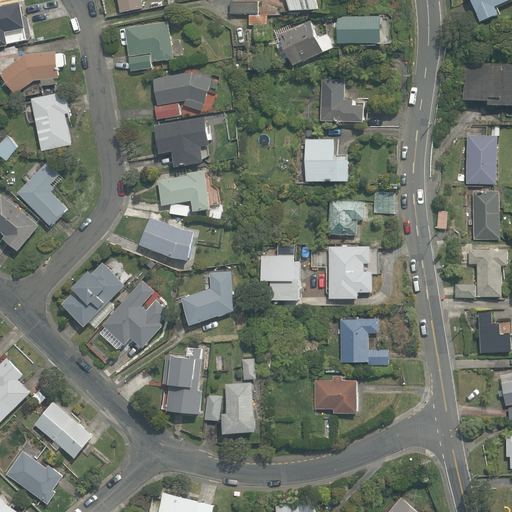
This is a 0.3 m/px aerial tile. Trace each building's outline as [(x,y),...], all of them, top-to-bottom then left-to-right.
[(123,0),(125,14),(149,10),(147,0),(123,0)] [(287,0),(291,14),(314,12),(323,9),(320,0),(287,0)] [(511,0),(475,0),(488,26),(506,17),(503,10),(511,5),(511,0)] [(251,27),(273,27),(273,15),(259,15),(260,2),(232,2),(232,16),(251,16),(251,27)] [(32,30),(28,6),(5,10),(4,3),(0,3),(0,49),(15,47),(12,34),(32,30)] [(385,16),(341,16),(341,45),(386,44),(385,16)] [(323,37),(318,24),(285,37),(297,69),(340,52),(332,33),(323,37)] [(174,26),(130,31),(134,67),(178,62),(174,26)] [(19,95),(34,83),(43,82),(44,92),(58,91),(56,76),(63,75),(62,69),(69,68),(67,54),(28,58),(24,61),(21,49),(0,53),(0,58),(4,77),(19,95)] [(511,110),(511,65),(493,64),(493,70),(469,69),(467,104),(497,105),(497,110),(511,110)] [(197,75),(157,82),(161,105),(158,106),(160,123),(185,119),(183,102),(190,101),(187,108),(204,113),(214,81),(197,75)] [(326,80),(325,122),(357,123),(357,132),(372,133),(373,107),(366,107),(359,106),(359,100),(349,99),(349,81),(326,80)] [(29,106),(33,126),(42,124),(48,153),(77,147),(72,119),(76,118),(73,100),(68,101),(67,93),(37,99),(38,104),(29,106)] [(161,130),(166,158),(180,155),(183,169),(210,164),(207,148),(215,146),(211,121),(161,130)] [(23,148),(10,136),(0,148),(0,152),(11,162),(23,148)] [(507,138),(471,137),(471,185),(506,186),(507,138)] [(297,169),(296,182),(360,186),(361,160),(345,159),(346,142),(311,140),(309,170),(297,169)] [(30,184),(21,193),(59,229),(75,212),(55,194),(68,181),(50,164),(44,170),(36,163),(22,177),(30,184)] [(210,171),(190,173),(190,176),(161,180),(163,195),(165,205),(172,204),(181,203),(188,201),(194,201),(195,207),(196,212),(215,208),(210,171)] [(397,196),(378,194),(377,214),(396,215),(397,196)] [(505,194),(477,194),(477,241),(504,242),(505,194)] [(4,195),(0,199),(0,226),(12,236),(8,241),(24,253),(44,227),(4,195)] [(333,202),(329,236),(361,239),(362,222),(370,223),(371,205),(333,202)] [(455,214),(442,213),(440,229),(454,230),(455,214)] [(184,229),(186,223),(170,218),(168,224),(154,220),(145,249),(192,263),(200,234),(184,229)] [(372,269),(372,246),(334,246),(334,302),(363,302),(362,293),(379,293),(379,269),(372,269)] [(329,247),(313,247),(314,268),(330,267),(329,247)] [(470,265),(479,266),(477,286),(459,285),(458,298),(507,301),(509,268),(511,267),(511,253),(471,251),(470,265)] [(262,256),(261,286),(275,286),(274,303),(308,304),(310,258),(262,256)] [(129,287),(105,265),(66,308),(90,330),(129,287)] [(197,329),(242,314),(236,275),(215,276),(215,292),(188,301),(197,329)] [(160,294),(147,282),(107,325),(109,327),(102,335),(122,354),(129,346),(132,349),(139,340),(152,352),(173,329),(168,325),(177,315),(158,296),(160,294)] [(511,352),(511,336),(505,336),(505,327),(497,327),(498,315),(479,315),(478,340),(481,340),(480,355),(511,355),(511,352)] [(375,348),(374,335),(384,335),(383,318),(344,319),(345,364),(392,363),(392,347),(375,348)] [(204,392),(208,349),(190,347),(189,358),(169,356),(164,414),(206,418),(208,393),(204,392)] [(248,369),(238,369),(239,382),(262,381),(261,360),(247,360),(248,369)] [(1,366),(0,367),(0,429),(1,431),(38,397),(26,383),(30,379),(15,362),(5,371),(1,366)] [(363,416),(363,384),(351,384),(351,378),(338,378),(338,383),(317,383),(317,412),(339,412),(339,416),(363,416)] [(257,384),(231,387),(234,416),(230,416),(232,439),(262,436),(257,384)] [(227,395),(211,393),(208,431),(223,433),(227,395)] [(62,453),(65,448),(83,462),(102,438),(57,403),(38,427),(58,443),(55,447),(62,453)] [(10,476),(55,507),(64,494),(61,492),(72,477),(55,465),(52,470),(27,453),(10,476)] [(23,511),(0,491),(0,511),(23,511)] [(223,511),(224,509),(168,493),(165,503),(156,501),(153,511),(223,511)] [(419,511),(405,499),(392,511),(419,511)] [(309,511),(308,500),(274,505),(275,511),(309,511)]
